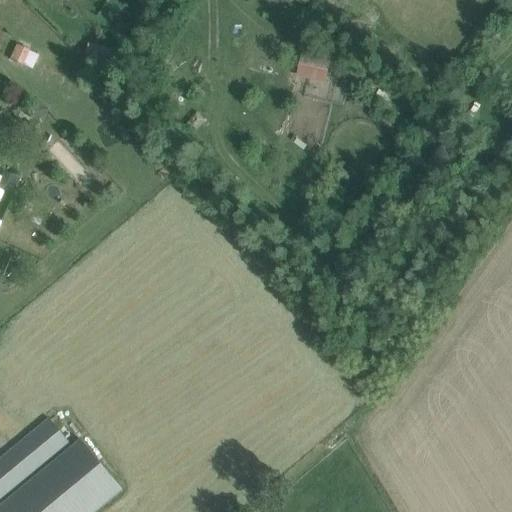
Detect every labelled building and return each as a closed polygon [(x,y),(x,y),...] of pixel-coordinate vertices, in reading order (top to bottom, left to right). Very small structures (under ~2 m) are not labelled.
[(89,43),(84,62),(108,69),(113,49),(89,43)] [(17,45),(10,61),(24,67),(30,51),(17,45)] [(297,55),(293,77),(324,83),(328,61),(297,55)] [(32,101),(30,105),(26,117),(40,124),(47,108),(32,101)] [(226,104),(214,127),(225,133),(237,110),(226,104)] [(50,419),(0,460),(0,505),(71,444),(50,419)] [(71,444),(0,505),(0,511),(96,511),(123,490),(79,437),(71,444)]
